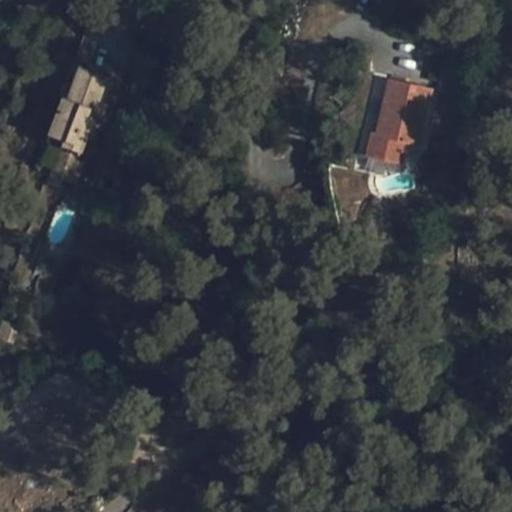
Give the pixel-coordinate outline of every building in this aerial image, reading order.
[(68,99),(81,66),(72,62),(60,96),(64,97),(68,99)] [(108,77),(81,66),(68,99),(64,97),(50,136),(65,141),(63,147),(81,154),(94,120),(95,118),(93,117),(99,101),(108,77)] [(383,136),(377,134),(372,133),(367,156),(401,164),(407,143),(418,146),(431,90),(389,80),(379,121),(386,123),(383,136)] [(109,105),(99,101),(93,117),(95,118),(94,120),(102,123),(109,105)] [(386,123),(379,121),(377,134),(383,136),(386,123)] [(65,141),(50,136),(48,141),(63,147),(65,141)] [(81,154),(63,147),(53,175),(70,182),(81,154)] [(62,246),(46,241),(41,257),(56,261),(62,246)] [(19,325),(3,319),(0,329),(0,338),(13,343),(19,325)]
